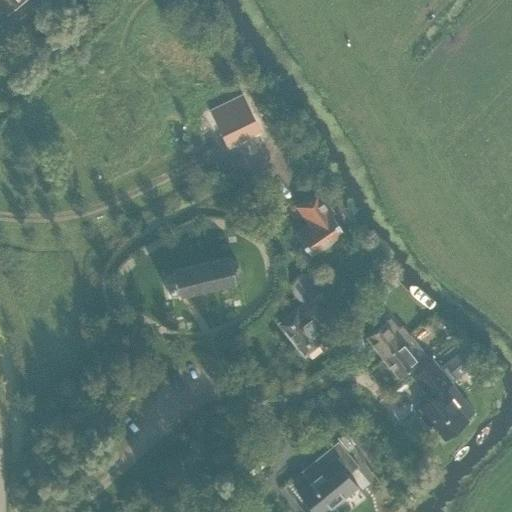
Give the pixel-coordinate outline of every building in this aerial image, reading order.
[(0,0),(0,6),(6,13),(22,0),(0,0)] [(209,109),(228,147),(260,131),(241,93),(209,109)] [(320,174),(311,159),(299,166),(308,181),(320,174)] [(332,214),(335,212),(319,189),(294,205),(306,224),(295,231),(311,256),(344,234),(332,214)] [(226,256),(172,269),(173,273),(163,275),(168,294),(177,292),(177,295),(232,282),(233,281),(237,272),(236,263),(229,257),(226,256)] [(319,334),(333,323),(319,305),(329,297),(309,272),(304,272),(300,273),(293,278),(291,281),(290,286),(291,291),(293,294),(296,298),(299,300),(303,301),(278,322),(305,355),(323,340),(319,334)] [(390,317),(366,337),(383,359),(410,337),(402,327),(399,329),(390,317)] [(429,360),(410,337),(383,359),(398,377),(404,372),(408,377),(411,374),(429,360)] [(471,408),(432,358),(429,360),(411,374),(431,398),(419,408),(444,439),(469,419),(464,413),(471,408)] [(354,461),(337,441),(313,461),(322,472),(298,492),(314,511),(324,511),(355,487),(342,472),(354,461)] [(95,479),(102,474),(98,468),(91,473),(95,479)]
